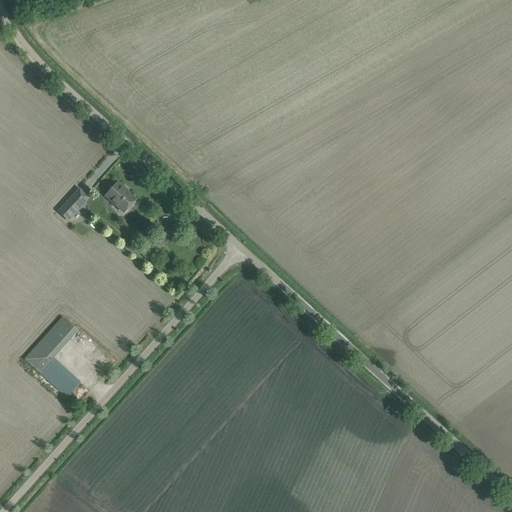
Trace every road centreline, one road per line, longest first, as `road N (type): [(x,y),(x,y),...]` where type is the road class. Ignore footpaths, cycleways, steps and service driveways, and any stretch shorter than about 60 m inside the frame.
road 1 (unclassified): [(511,494),(240,247)]
road 2 (unclassified): [(3,511),(240,247)]
road 3 (unclassified): [(240,247),(35,59),(0,11)]
